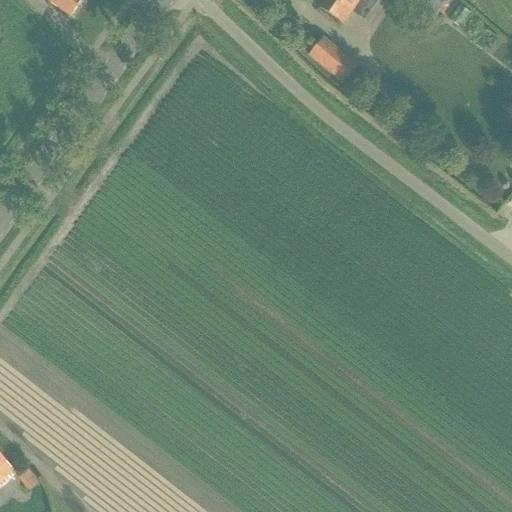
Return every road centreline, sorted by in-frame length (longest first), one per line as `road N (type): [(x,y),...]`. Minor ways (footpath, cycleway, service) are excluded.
road 1 (unclassified): [(511,254),(193,0)]
road 2 (tertiary): [(0,220),(159,0)]
